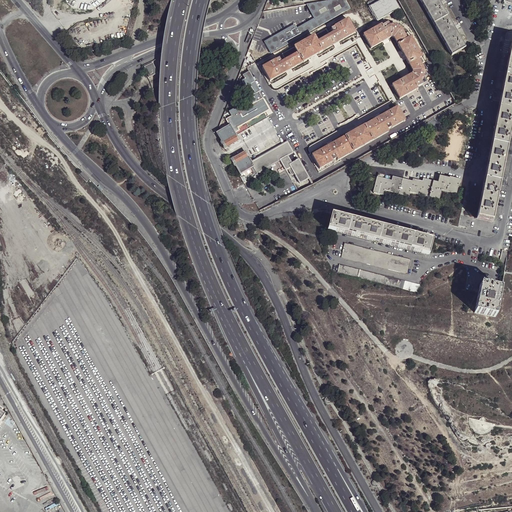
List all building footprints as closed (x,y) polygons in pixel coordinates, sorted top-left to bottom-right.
[(269,49),(271,53),(349,8),(344,0),(328,0),(307,4),(315,18),(297,28),(295,25),(264,42),(269,49)] [(381,0),(370,6),(370,7),(377,20),(399,8),(394,0),(381,0)] [(420,0),(426,10),(434,5),(440,2),(438,0),(420,0)] [(436,8),(434,5),(426,10),(434,25),(448,17),(442,5),(436,8)] [(441,37),(450,33),(448,29),(454,26),(448,17),(434,25),(441,37)] [(316,41),(322,51),(355,32),(351,26),(348,20),(347,19),(334,26),(336,31),(329,35),(316,41)] [(407,40),(404,35),(401,29),(399,28),(400,27),(392,25),(391,26),(390,26),(384,29),(382,24),(363,35),(371,49),(389,39),(391,38),(393,39),(397,45),(407,40)] [(313,36),(316,41),(329,35),(325,29),(313,36)] [(460,51),(458,47),(464,44),(455,29),(450,33),(441,37),(451,56),(460,51)] [(261,32),(256,30),(253,38),(263,42),(264,38),(261,37),(262,35),(260,34),(261,32)] [(496,101),(500,101),(502,91),(505,74),(509,58),(511,42),(511,41),(511,35),(506,34),(496,84),(499,85),(496,101)] [(297,53),(302,62),(303,62),(307,61),(306,60),(308,59),(309,58),(315,55),(317,54),(318,53),(318,54),(322,52),(322,51),(316,41),(313,36),(302,42),(300,43),(293,47),(297,53)] [(411,38),(407,40),(397,45),(398,46),(397,46),(399,50),(400,49),(400,51),(401,52),(404,58),(405,59),(406,60),(405,61),(407,64),(408,64),(408,65),(418,59),(422,57),(411,38)] [(282,54),(285,59),(297,53),(293,47),(282,54)] [(269,81),(302,62),(297,53),(285,59),(277,64),(275,59),(261,67),(269,81)] [(186,71),(187,68),(191,58),(182,55),(178,68),(186,71)] [(418,59),(408,65),(412,71),(411,74),(409,75),(391,85),(399,99),(418,89),(416,84),(421,81),(421,79),(423,80),(425,72),(423,71),(424,70),(421,64),(418,59)] [(158,73),(152,62),(144,67),(144,68),(149,77),(158,73)] [(249,72),(244,75),(246,79),(242,81),(251,96),(260,91),(249,72)] [(511,93),(511,75),(505,74),(502,91),(511,93)] [(511,111),(511,93),(502,91),(500,101),(498,109),(511,111)] [(226,119),(229,126),(232,131),(233,130),(269,110),(263,98),(252,104),(232,116),(226,119)] [(229,111),(232,116),(252,104),(249,100),(237,106),(229,111)] [(405,121),(404,119),(401,113),(397,107),(364,125),(372,141),(388,132),(385,126),(389,124),(391,128),(405,121)] [(511,122),(511,111),(498,109),(495,127),(510,130),(511,122)] [(353,152),(372,141),(364,125),(363,126),(363,125),(359,127),(359,128),(358,129),(357,129),(351,133),(349,134),(348,134),(344,136),(345,136),(344,137),(353,152)] [(229,126),(216,133),(221,143),(221,144),(221,145),(222,145),(223,145),(237,137),(233,130),(232,131),(229,126)] [(507,148),(510,130),(495,127),(491,145),(507,148)] [(222,145),(221,145),(224,149),(224,148),(226,147),(226,148),(239,141),(237,137),(223,145),(222,145)] [(337,160),(353,152),(344,137),(311,155),(319,169),(332,161),(330,157),(334,155),(337,160)] [(250,162),(253,167),(256,174),(280,160),(287,156),(293,153),(287,142),(251,162),(250,162)] [(504,164),(507,148),(491,145),(488,161),(504,164)] [(231,161),(233,165),(233,164),(247,156),(245,152),(232,159),(233,160),(231,161)] [(239,175),(243,173),(249,169),(253,167),(250,162),(251,162),(247,156),(233,164),(233,165),(234,166),(235,167),(239,175)] [(287,156),(280,160),(286,170),(288,169),(291,174),(292,175),(293,175),(295,174),(289,165),(292,164),(287,156)] [(299,160),(292,164),(289,165),(295,174),(300,184),(309,178),(299,160)] [(504,164),(488,161),(484,181),(500,184),(504,164)] [(89,179),(82,172),(79,174),(86,182),(89,179)] [(450,178),(449,179),(449,182),(439,179),(437,183),(422,180),(422,182),(421,184),(412,182),(392,177),(391,182),(386,181),(386,179),(376,176),(372,193),(383,196),(384,191),(408,197),(410,192),(439,200),(442,191),(456,194),(458,186),(459,180),(450,178)] [(484,181),(481,199),(496,202),(500,184),(484,181)] [(481,199),(477,218),(492,222),(496,202),(481,199)] [(328,231),(346,235),(350,220),(332,215),(328,231)] [(346,235),(361,239),(365,224),(350,220),(346,235)] [(361,239),(378,243),(382,227),(365,224),(361,239)] [(378,243),(394,247),(397,231),(382,227),(378,243)] [(394,247),(410,251),(413,235),(397,231),(394,247)] [(428,252),(431,239),(413,235),(410,251),(427,255),(428,252)] [(342,251),(340,258),(406,274),(410,261),(344,244),(342,251)] [(338,266),(337,273),(413,291),(414,291),(418,292),(420,285),(338,266)] [(495,316),(501,288),(479,284),(478,292),(474,312),(495,316)]
